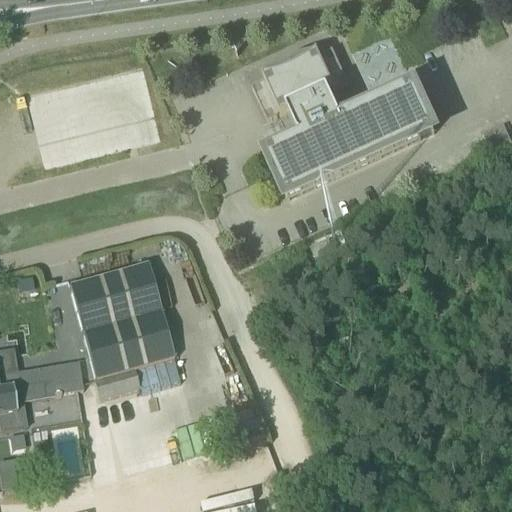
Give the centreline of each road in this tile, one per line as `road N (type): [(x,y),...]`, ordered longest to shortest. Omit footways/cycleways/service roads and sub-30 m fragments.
road 1 (residential): [(255,373),(205,246),(187,225),(166,221),(0,263)]
road 2 (unknown): [(151,511),(219,498),(258,480),(293,448)]
road 3 (residential): [(255,373),(325,511)]
